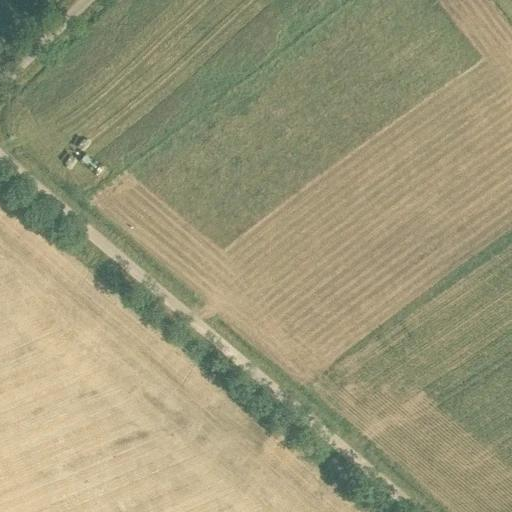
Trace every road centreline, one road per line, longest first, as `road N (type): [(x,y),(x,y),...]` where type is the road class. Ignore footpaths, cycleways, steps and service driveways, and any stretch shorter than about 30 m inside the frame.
road 1 (unclassified): [(419,511),(0,159)]
road 2 (unclassified): [(0,87),(87,0)]
